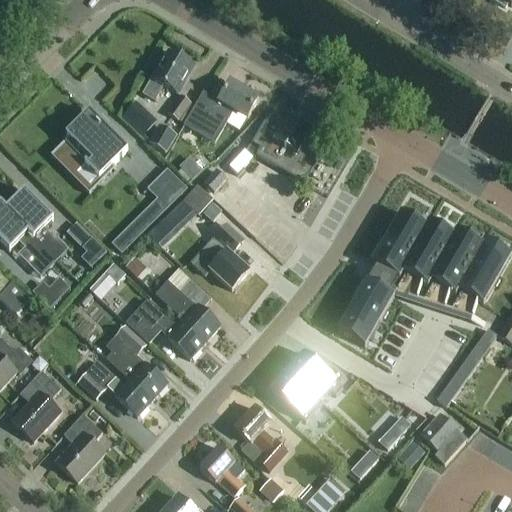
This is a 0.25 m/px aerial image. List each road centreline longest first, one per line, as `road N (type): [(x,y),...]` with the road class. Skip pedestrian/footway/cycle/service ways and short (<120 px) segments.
road 1 (residential): [(405,144),(329,267),(117,511)]
road 2 (secondary): [(405,144),(166,0)]
road 3 (residential): [(511,87),(363,0)]
road 4 (tertiary): [(0,91),(89,0)]
road 5 (secondary): [(511,206),(405,144)]
